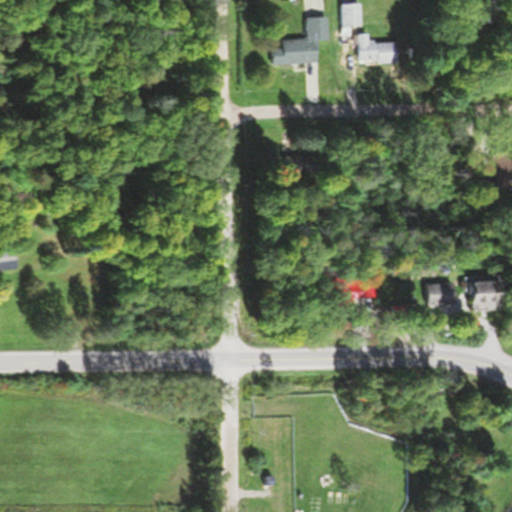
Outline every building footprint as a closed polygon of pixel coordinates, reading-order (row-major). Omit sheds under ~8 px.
[(340,4),(340,26),(360,26),(360,4),(340,4)] [(318,62),(317,39),(327,39),(326,17),(306,17),(306,40),(271,40),(271,63),(318,62)] [(357,34),(358,64),(398,62),(397,41),(374,42),(374,33),(357,34)] [(0,271),(17,270),(16,253),(0,253),(0,271)] [(426,304),(474,303),(473,281),(426,282),(426,304)]
